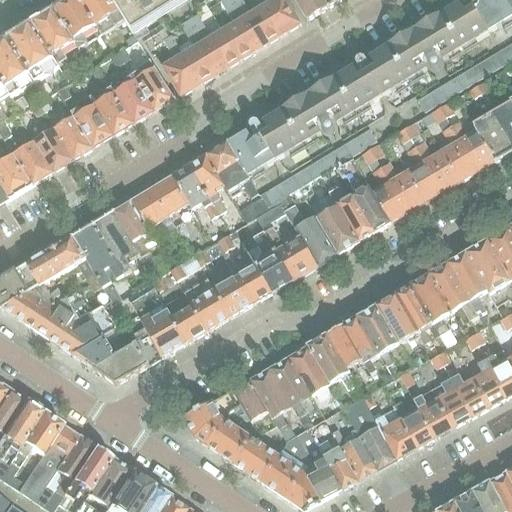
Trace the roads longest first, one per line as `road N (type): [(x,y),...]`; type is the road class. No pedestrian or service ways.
road 1 (residential): [(0,256),(179,154),(202,119),(407,0)]
road 2 (residential): [(113,421),(271,321),(311,320),(511,205)]
road 3 (residential): [(248,511),(113,421)]
road 4 (residential): [(113,421),(0,345)]
road 5 (residential): [(396,511),(511,453)]
